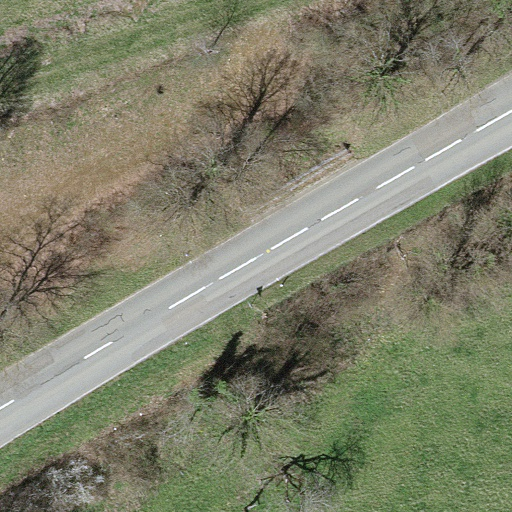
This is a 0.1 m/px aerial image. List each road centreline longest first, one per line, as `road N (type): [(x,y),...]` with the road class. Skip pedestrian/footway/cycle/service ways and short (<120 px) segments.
road 1 (primary): [(0,406),(511,109)]
road 2 (track): [(0,78),(230,0)]
